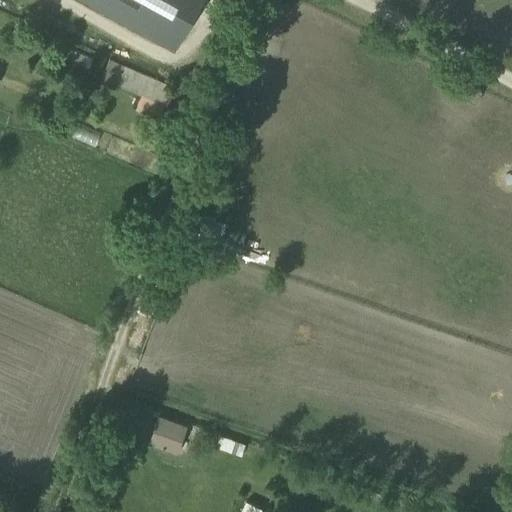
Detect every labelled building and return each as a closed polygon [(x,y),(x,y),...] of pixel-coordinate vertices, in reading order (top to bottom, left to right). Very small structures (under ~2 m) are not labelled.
[(89,0),(120,17),(129,0),(89,0)] [(141,92),(135,106),(157,116),(172,83),(110,55),(101,74),(141,92)] [(239,86),(263,93),(272,63),(248,56),(239,86)] [(410,315),(417,296),(386,286),(379,305),(410,315)] [(194,430),(162,418),(151,449),(183,460),(194,430)]
